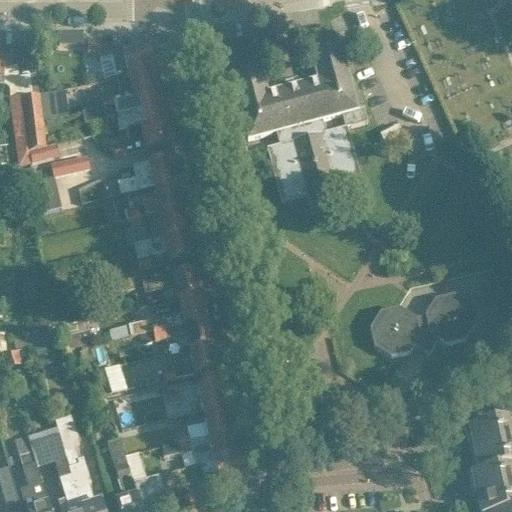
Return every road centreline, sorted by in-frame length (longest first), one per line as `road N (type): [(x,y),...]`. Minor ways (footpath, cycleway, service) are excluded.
road 1 (unclassified): [(265,499),(157,8)]
road 2 (residential): [(429,511),(418,483),(400,475),(297,484),(265,499)]
road 3 (unclassified): [(0,9),(157,8)]
